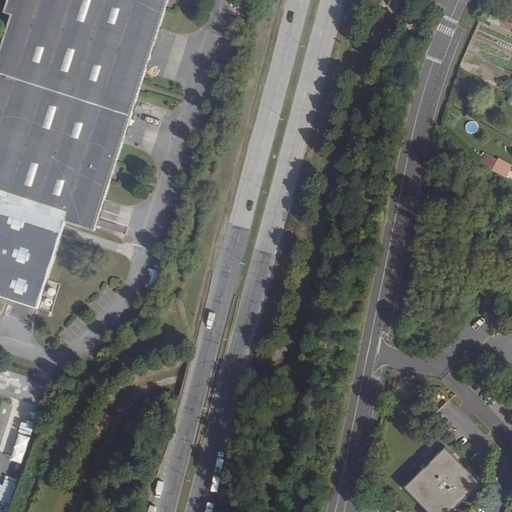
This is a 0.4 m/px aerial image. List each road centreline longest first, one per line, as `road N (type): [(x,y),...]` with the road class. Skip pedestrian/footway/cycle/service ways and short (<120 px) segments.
road 1 (tertiary): [(301,0),(165,511)]
road 2 (tertiary): [(194,511),(330,0)]
road 3 (unclassified): [(459,0),(411,141),(369,352)]
road 4 (unclassified): [(369,352),(339,511)]
